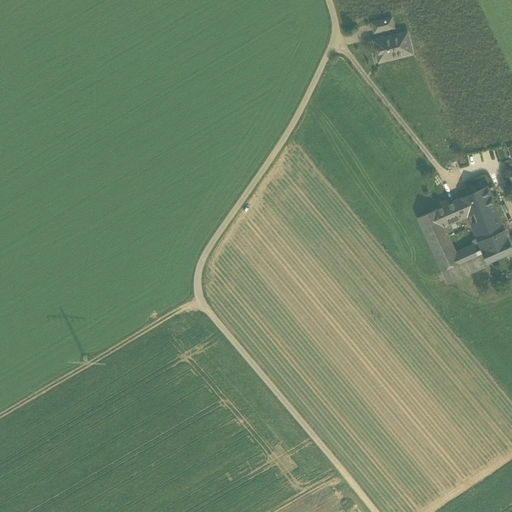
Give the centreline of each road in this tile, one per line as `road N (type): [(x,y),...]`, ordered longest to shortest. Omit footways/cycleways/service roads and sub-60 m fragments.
road 1 (unclassified): [(327,0),(333,36),(291,128),(202,257),(196,300),(374,511)]
road 2 (track): [(196,300),(0,415)]
